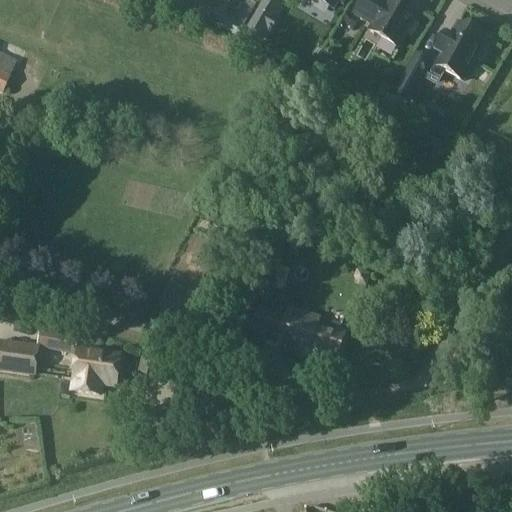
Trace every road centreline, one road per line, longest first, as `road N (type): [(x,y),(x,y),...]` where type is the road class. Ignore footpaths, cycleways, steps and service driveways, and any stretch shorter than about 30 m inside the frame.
road 1 (primary): [(122,511),(351,461),(511,442)]
road 2 (unclassified): [(360,396),(0,283)]
